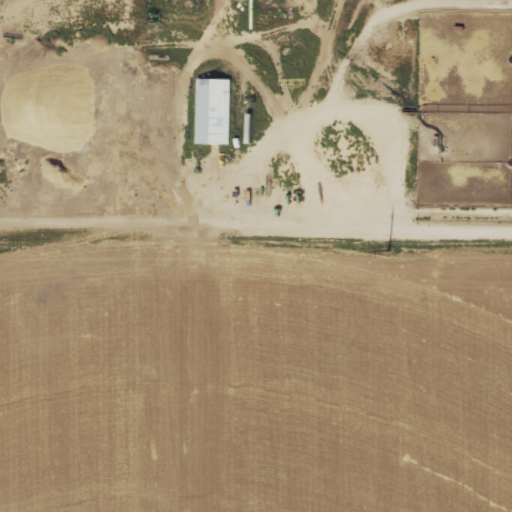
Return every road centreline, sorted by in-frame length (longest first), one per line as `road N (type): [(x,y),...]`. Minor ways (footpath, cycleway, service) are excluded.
road 1 (residential): [(511,229),(0,229)]
road 2 (residential): [(359,229),(347,167),(261,98),(0,100)]
road 3 (residential): [(261,98),(327,57),(384,0)]
